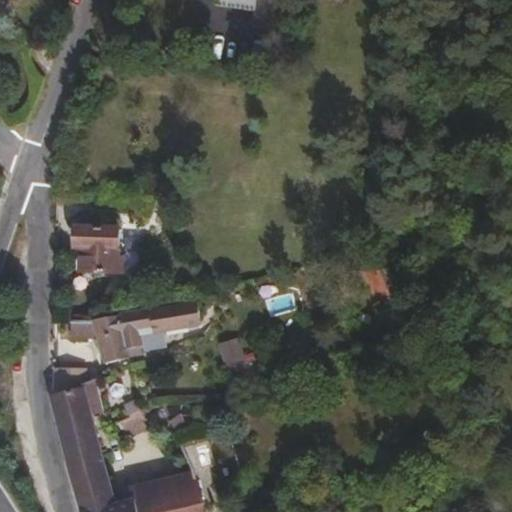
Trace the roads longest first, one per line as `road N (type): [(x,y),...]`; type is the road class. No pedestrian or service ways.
road 1 (residential): [(65,511),(38,407),(47,200),(30,176)]
road 2 (residential): [(90,0),(30,176)]
